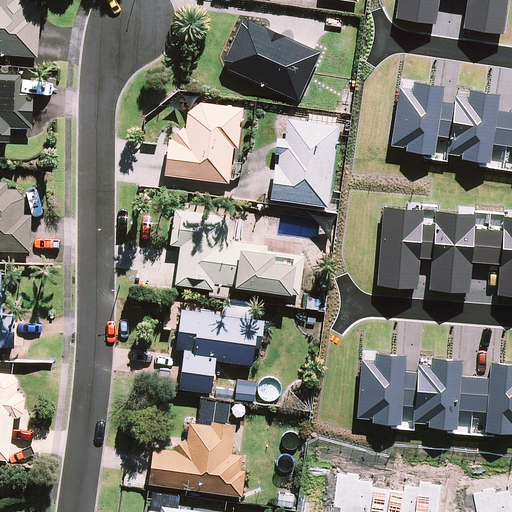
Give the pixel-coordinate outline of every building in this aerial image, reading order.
[(0,0),(0,56),(42,60),(45,20),(39,14),(40,0),(0,0)] [(301,102),(323,54),(253,23),(244,24),(227,62),(231,71),(301,102)] [(0,144),(14,144),(15,130),(37,131),(38,97),(24,97),(24,77),(0,76),(0,144)] [(355,82),(342,81),(340,114),(353,115),(355,82)] [(191,114),(189,131),(187,129),(174,139),(176,141),(172,141),(168,177),(232,184),(236,149),(241,150),(246,107),(202,102),(191,114)] [(273,202),(331,209),(341,127),(291,121),(288,140),(279,139),(277,156),(282,156),(281,166),(278,166),(273,202)] [(0,252),(34,254),(35,217),(28,216),(29,199),(22,191),(12,191),(12,184),(0,183),(0,252)] [(183,248),(178,286),(216,291),(217,285),(303,296),(308,258),(270,253),(271,247),(229,242),(232,218),(177,211),(172,247),(183,248)] [(0,349),(19,350),(20,317),(7,317),(8,274),(0,273),(0,349)] [(266,322),(185,310),(179,351),(187,352),(181,390),(214,394),(219,362),(255,367),(258,349),(262,350),(266,322)] [(0,460),(14,462),(19,420),(22,420),(28,415),(29,401),(25,394),(22,394),(23,383),(18,376),(3,374),(0,376),(0,460)] [(188,441),(176,449),(178,452),(157,449),(152,486),(245,498),(248,472),(244,471),(246,457),(234,455),(238,425),(215,422),(214,427),(201,425),(193,424),(190,444),(188,441)]
